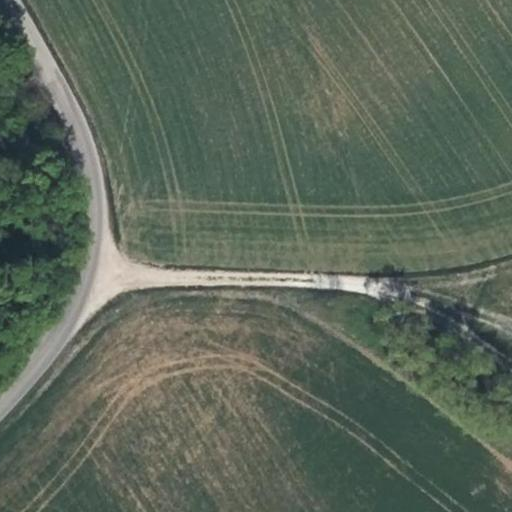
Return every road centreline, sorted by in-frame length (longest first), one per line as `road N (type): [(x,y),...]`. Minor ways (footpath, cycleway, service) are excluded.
road 1 (tertiary): [(0,411),(74,314),(99,220),(84,141),(8,0)]
road 2 (track): [(91,269),(381,286)]
road 3 (track): [(381,286),(434,309),(511,365)]
road 4 (track): [(511,265),(445,283),(381,286)]
